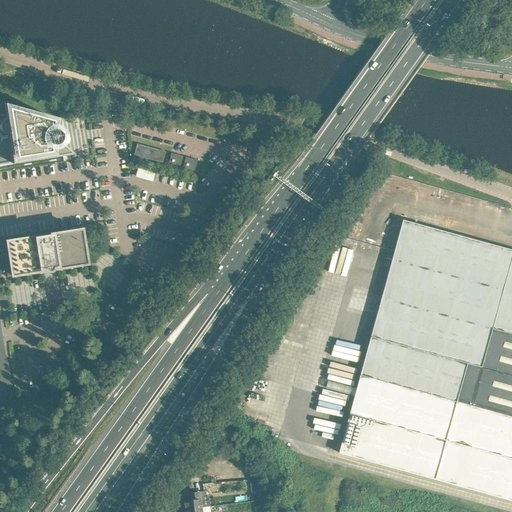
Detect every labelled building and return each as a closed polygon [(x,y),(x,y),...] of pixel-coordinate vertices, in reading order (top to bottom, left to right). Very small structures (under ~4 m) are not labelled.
[(3,106),(3,107),(0,106),(0,166),(9,165),(9,163),(12,162),(12,164),(72,155),(59,144),(60,143),(61,142),(61,141),(62,141),(64,141),(64,140),(64,139),(64,137),(63,137),(61,137),(61,136),(60,134),(59,133),(57,132),(56,132),(59,121),(3,106)] [(134,155),(162,163),(165,152),(137,144),(134,155)] [(169,163),(180,166),(183,156),(171,153),(169,163)] [(183,167),(194,170),(197,160),(186,157),(183,167)] [(511,500),(511,249),(404,220),(340,453),(511,500)] [(42,270),(46,269),(47,271),(48,272),(50,272),(51,271),(53,270),(53,268),(56,267),(57,269),(87,264),(81,230),(51,235),(52,237),(37,239),(37,237),(7,242),(12,276),(43,271),(42,270)] [(246,490),(245,482),(204,486),(205,491),(206,491),(206,492),(209,492),(210,494),(246,490)] [(188,501),(184,501),(185,510),(202,507),(201,498),(206,497),(206,496),(206,495),(206,492),(206,491),(205,491),(204,491),(197,492),(187,493),(188,501)]
